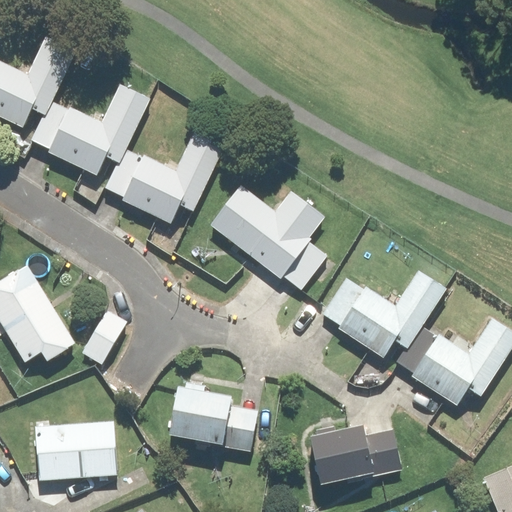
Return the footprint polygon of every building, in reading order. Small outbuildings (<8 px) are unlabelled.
[(0,120),(21,131),(30,113),(44,120),(77,55),(46,40),(27,78),(0,64),(0,120)] [(49,151),(47,155),(94,178),(103,159),(119,166),(149,102),(120,88),(102,125),(69,110),(68,113),(53,106),(35,145),(49,151)] [(175,173),(142,157),(140,160),(126,154),(108,192),(122,199),(120,203),(168,226),(177,208),(192,215),(224,148),(193,134),(175,173)] [(239,188),(208,227),(278,282),(281,278),(300,293),(327,259),(308,244),(326,221),(291,193),(274,215),(239,188)] [(27,267),(0,282),(0,327),(22,365),(38,356),(43,365),(75,347),(27,267)] [(340,328),(338,331),(383,362),(394,346),(405,353),(446,294),(418,275),(394,310),(365,291),(363,294),(346,282),(323,316),(340,328)] [(126,324),(106,314),(82,358),(102,368),(126,324)] [(412,374),(409,379),(455,409),(467,391),(480,400),(511,351),(511,338),(489,324),(467,357),(423,329),(399,366),(412,374)] [(173,393),(165,439),(248,453),(255,414),(230,409),(231,403),(173,393)] [(34,432),(37,484),(116,478),(112,426),(34,432)] [(359,429),(306,441),(317,490),(400,472),(392,433),(361,439),(359,429)] [(511,511),(511,467),(482,480),(495,511),(511,511)]
